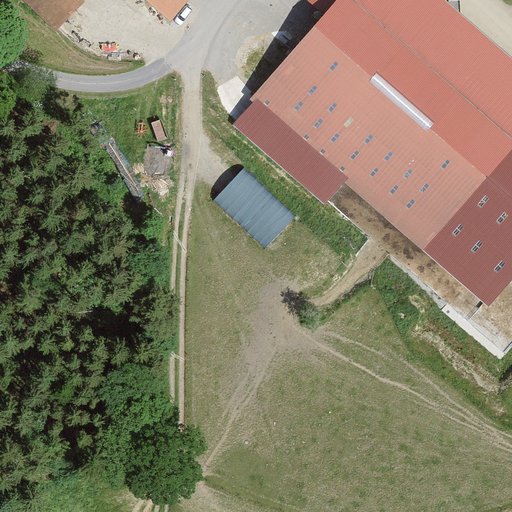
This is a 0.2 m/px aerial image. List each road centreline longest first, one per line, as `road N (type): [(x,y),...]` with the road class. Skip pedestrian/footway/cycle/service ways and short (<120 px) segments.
road 1 (residential): [(236,0),(208,35),(126,90)]
road 2 (track): [(126,90),(0,59)]
